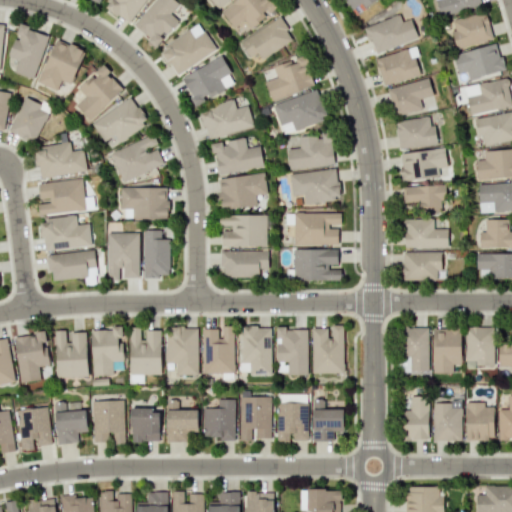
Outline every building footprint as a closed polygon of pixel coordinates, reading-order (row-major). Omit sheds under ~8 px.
[(127,23),(143,0),(105,0),(102,5),(127,23)] [(152,0),(132,25),(156,46),(177,20),(169,13),(177,3),(173,0),(152,0)] [(209,0),(216,8),(225,0),(209,0)] [(233,27),(243,19),(251,29),(274,9),(266,0),(234,0),(220,12),(233,27)] [(363,6),(373,0),(343,0),(349,9),(360,2),(363,6)] [(434,0),(439,16),(481,4),(479,0),(434,0)] [(451,21),(454,30),(450,31),(455,49),(492,38),(484,11),(451,21)] [(364,26),(373,53),(417,38),(410,19),(401,22),(398,14),(364,26)] [(292,39),(278,16),(239,41),(248,56),(256,51),(261,59),(292,39)] [(158,48),(174,75),(215,50),(199,24),(158,48)] [(32,78),(47,34),(18,25),(7,56),(17,59),(13,72),(32,78)] [(36,82),(55,90),(60,80),(70,84),(84,51),(55,39),(36,82)] [(452,54),(457,73),(466,71),(468,79),(503,69),(495,43),(452,54)] [(419,74),(414,56),(409,58),(406,48),(374,58),(382,85),(419,74)] [(180,76),(194,104),(234,83),(220,56),(180,76)] [(272,67),(275,77),(264,81),(270,100),(313,85),(303,56),(272,67)] [(88,120),(122,88),(101,65),(76,88),(84,95),(74,105),(88,120)] [(386,87),(392,116),(421,110),(418,99),(431,96),(428,78),(386,87)] [(468,114),(511,106),(506,78),(463,85),(468,114)] [(272,102),(280,132),(325,120),(317,90),(272,102)] [(0,129),(4,130),(9,93),(0,91),(0,129)] [(32,142),(49,109),(23,96),(7,130),(32,142)] [(90,121),(101,140),(113,133),(117,141),(147,123),(131,97),(90,121)] [(252,126),(247,105),(234,108),(232,100),(198,109),(206,138),(252,126)] [(511,139),(511,112),(473,117),(476,137),(482,136),(483,144),(511,139)] [(398,149),(434,144),(430,115),(394,120),(398,149)] [(286,149),(288,169),(333,164),(329,133),(297,137),(298,147),(286,149)] [(121,181),(163,164),(155,146),(157,145),(152,134),(109,152),(121,181)] [(259,145),(245,147),(243,137),(211,142),(216,174),(262,166),(259,145)] [(39,178),(85,170),(82,148),(70,151),(68,141),(33,147),(39,178)] [(398,153),(402,181),(436,176),(434,168),(446,166),(443,147),(398,153)] [(475,160),(476,179),(511,177),(511,148),(482,150),(483,159),(475,160)] [(288,173),(290,195),(302,194),(303,203),(339,199),(336,168),(288,173)] [(256,205),(255,195),(266,194),(264,172),(218,177),(220,191),(217,191),(219,209),(256,205)] [(38,198),(47,198),(47,202),(37,203),(38,214),(84,211),(82,179),(37,181),(38,198)] [(511,182),(478,184),(479,206),(492,205),(492,211),(511,210),(511,182)] [(440,212),(439,184),(401,186),(402,203),(418,202),(419,213),(440,212)] [(166,186),(119,187),(119,208),(130,208),(131,219),(167,218),(166,186)] [(338,212),(293,212),(292,244),(338,244),(338,212)] [(221,227),(221,245),(265,246),(266,215),(218,214),(218,227),(221,227)] [(87,223),(76,224),(75,216),(39,219),(42,250),(90,245),(87,223)] [(432,218),(402,219),(403,248),(447,247),(446,228),(433,228),(432,218)] [(478,247),(511,247),(511,231),(507,231),(507,219),(484,219),(484,231),(478,231),(478,247)] [(168,238),(160,238),(160,229),(142,230),(142,277),(169,276),(168,238)] [(138,278),(138,232),(106,232),(106,278),(138,278)] [(336,249),(292,248),(292,279),(339,280),(340,269),(328,269),(328,264),(336,264),(336,249)] [(47,254),(50,280),(86,277),(85,267),(94,266),(93,249),(47,254)] [(267,250),(220,250),(220,276),(258,276),(258,268),(267,268),(267,250)] [(401,278),(438,280),(439,252),(402,251),(401,278)] [(511,252),(476,252),(475,277),(511,277),(511,252)] [(342,373),(343,325),(331,324),(331,336),(326,336),(327,327),(311,327),(310,372),(342,373)] [(202,328),(201,372),(232,372),(233,326),(221,325),(221,337),(217,337),(217,328),(202,328)] [(463,363),(492,364),(493,326),(465,325),(463,363)] [(197,327),(166,326),(166,363),(175,363),(175,374),(196,374),(197,327)] [(239,373),(270,373),(270,326),(239,326),(239,373)] [(426,371),(427,327),(400,326),(399,370),(426,371)] [(128,373),(160,374),(160,329),(144,329),(144,339),(139,339),(139,327),(128,327),(128,373)] [(497,343),(497,365),(509,366),(509,371),(511,371),(511,327),(510,327),(510,343),(497,343)] [(111,374),(111,360),(122,360),(121,328),(90,329),(92,375),(111,374)] [(306,328),(275,328),(275,361),(286,360),(287,374),(306,374),(306,328)] [(431,372),(452,373),(452,363),(459,364),(460,329),(432,328),(431,372)] [(56,377),(87,376),(85,331),(70,332),(70,341),(65,341),(65,329),(54,330),(56,377)] [(13,335),(18,382),(39,379),(37,366),(48,364),(44,332),(13,335)] [(0,383),(13,381),(6,337),(0,338),(0,383)] [(275,442),(289,442),(289,440),(305,440),(306,393),(275,393),(275,442)] [(269,439),(270,396),(238,395),(238,439),(269,439)] [(511,395),(506,395),(507,408),(497,409),(497,438),(511,438),(511,395)] [(427,439),(427,396),(409,397),(409,409),(400,410),(400,440),(427,439)] [(232,398),(216,399),(216,407),(201,408),(202,436),(219,436),(219,440),(233,440),(232,398)] [(122,399),(91,400),(92,442),(107,441),(107,432),(112,432),(112,443),(123,443),(122,399)] [(342,408),(315,408),(315,401),(311,401),(312,440),(331,440),(330,432),(342,431),(342,408)] [(460,440),(460,407),(449,408),(449,402),(431,402),(432,440),(460,440)] [(465,402),(464,439),(492,440),(493,406),(483,406),(483,402),(465,402)] [(86,431),(85,409),(66,410),(66,403),(54,403),(55,443),(77,442),(76,431),(86,431)] [(50,443),(47,406),(15,409),(19,450),(34,448),(33,445),(50,443)] [(158,441),(159,408),(130,407),(130,441),(158,441)] [(0,410),(0,452),(14,450),(7,409),(0,410)] [(166,441),(185,441),(185,431),(197,431),(196,409),(166,409),(166,441)] [(440,511),(440,485),(405,486),(405,511),(440,511)] [(475,493),(475,511),(511,511),(511,485),(483,486),(484,493),(475,493)] [(307,511),(340,511),(340,488),(307,489),(307,511)] [(99,490),(99,511),(130,511),(130,493),(113,493),(113,490),(99,490)] [(171,511),(201,511),(202,493),(187,493),(187,502),(182,502),(182,491),(172,490),(171,511)] [(166,511),(167,491),(146,491),(145,501),(135,501),(135,511),(166,511)] [(238,511),(238,491),(217,492),(218,500),(207,501),(207,511),(238,511)] [(272,511),(273,491),(244,491),(243,511),(272,511)] [(60,495),(60,511),(92,511),(91,494),(60,495)] [(26,511),(53,511),(52,497),(25,500),(26,511)] [(0,505),(0,511),(18,511),(16,499),(1,502),(2,505),(0,505)]
